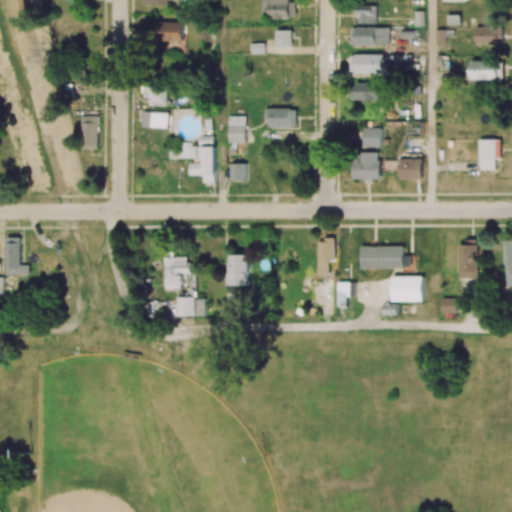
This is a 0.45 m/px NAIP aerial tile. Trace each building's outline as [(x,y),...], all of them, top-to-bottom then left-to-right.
[(296,17),(296,3),(291,3),(290,0),(262,0),(263,18),(296,17)] [(377,5),(357,5),(357,23),(377,24),(377,5)] [(155,33),(164,34),(163,50),(184,51),(185,22),(156,21),(155,33)] [(390,27),(352,27),(352,44),(390,45),(390,27)] [(476,27),(476,44),(504,44),(503,27),(476,27)] [(292,29),(276,30),(277,47),(292,46),(292,29)] [(384,55),(351,54),(351,73),(384,74),(384,55)] [(501,61),(472,60),(471,79),(500,80),(501,61)] [(384,82),(355,83),(355,100),(384,99),(384,82)] [(167,106),(167,86),(143,86),(143,97),(149,98),(149,105),(167,106)] [(270,127),(297,127),(297,108),(270,107),(270,127)] [(143,127),(168,128),(168,112),(143,111),(143,127)] [(98,149),(99,116),(82,115),(81,149),(98,149)] [(229,143),(246,142),(246,115),(229,116),(229,143)] [(382,128),(364,127),(363,146),(381,146),(382,128)] [(200,136),(200,145),(213,144),(213,136),(200,136)] [(496,170),(497,158),(502,158),(502,139),(481,139),(480,170),(496,170)] [(169,158),(194,157),(193,143),(169,144),(169,158)] [(215,146),(201,146),(202,163),(190,163),(190,175),(204,175),(204,183),(216,182),(215,146)] [(354,179),(380,180),(381,152),(355,151),(354,179)] [(401,179),(423,179),(423,159),(401,159),(401,179)] [(247,163),(231,163),(231,180),(246,180),(247,163)] [(6,274),(30,274),(30,265),(20,265),(21,237),(7,237),(6,274)] [(335,260),(335,239),(319,239),(319,274),(330,274),(329,260),(335,260)] [(356,241),(341,241),(341,261),(355,261),(356,241)] [(478,245),(459,245),(459,278),(478,277),(478,245)] [(361,268),(412,268),(412,256),(404,256),(404,246),(362,246),(361,268)] [(249,254),(228,255),(229,285),(250,285),(249,254)] [(164,257),(165,288),(183,288),(183,273),(190,273),(190,257),(164,257)] [(393,276),(393,301),(424,302),(424,276),(393,276)] [(350,282),(338,282),(338,307),(350,307),(350,282)] [(177,316),(195,316),(195,296),(177,297),(177,316)] [(441,298),(441,315),(457,314),(457,298),(441,298)] [(206,315),(206,299),(196,299),(196,316),(206,315)] [(398,304),(383,304),(383,314),(398,315),(398,304)]
